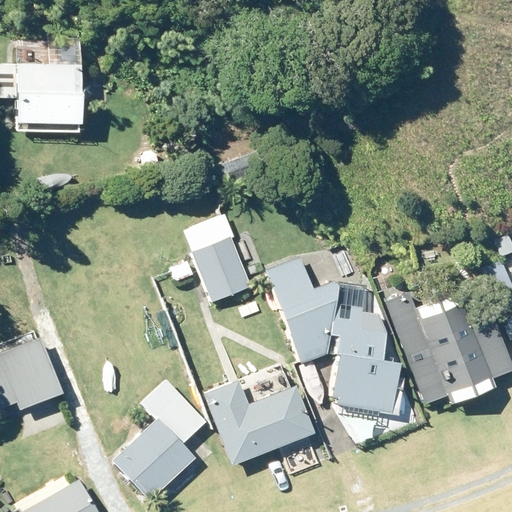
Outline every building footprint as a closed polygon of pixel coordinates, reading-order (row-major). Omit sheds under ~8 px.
[(0,63),(0,99),(8,100),(7,134),(70,136),(72,40),(7,38),(6,64),(0,63)] [(239,154),(208,169),(218,188),(248,173),(239,154)] [(165,267),(172,283),(191,274),(205,306),(248,287),(238,265),(249,260),(240,240),(229,245),(226,239),(229,237),(218,213),(177,232),(188,257),(165,267)] [(497,258),(475,266),(511,360),(511,231),(490,240),(497,258)] [(398,380),(391,379),(393,365),(377,363),(381,337),(389,334),(377,302),(373,292),(365,295),(343,238),(259,267),(293,367),(310,361),(332,408),(392,417),(398,380)] [(507,374),(473,283),(412,306),(406,291),(377,302),(389,334),(401,368),(416,408),(441,399),(445,410),(488,394),(484,383),(507,374)] [(29,330),(0,342),(0,406),(10,402),(13,410),(55,392),(29,330)] [(232,370),(195,385),(225,460),(298,430),(279,383),(243,397),(232,370)] [(135,408),(147,419),(105,464),(147,503),(190,458),(177,446),(200,422),(158,383),(135,408)] [(91,511),(75,481),(16,511),(9,498),(0,503),(0,511),(91,511)]
